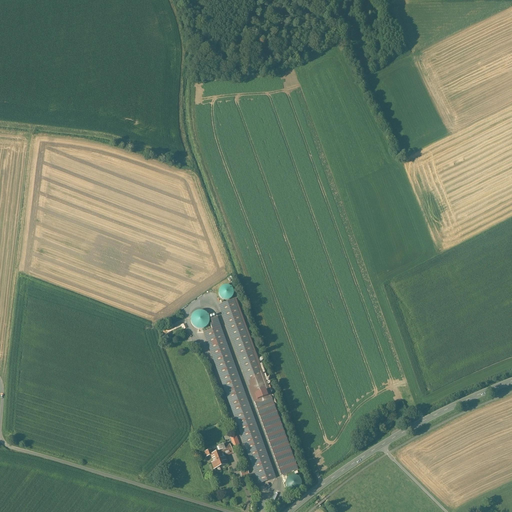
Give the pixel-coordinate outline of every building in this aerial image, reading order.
[(223,287),(222,288),(221,288),(221,289),(220,290),(219,291),(219,292),(219,293),(219,294),(219,295),(219,296),(219,297),(220,298),(221,299),(222,300),(223,300),(224,301),(225,301),(226,301),(228,301),(229,300),(230,300),(230,299),(231,299),(232,298),(233,297),(233,296),(233,295),(233,294),(233,293),(233,292),(233,291),(232,290),(232,289),(231,289),(230,288),(229,287),(228,287),(227,287),(226,286),(224,287),(223,287)] [(271,395),(236,301),(220,307),(254,401),(271,395)] [(200,311),(197,311),(196,312),(195,312),(194,313),(193,314),(192,315),(191,317),(191,318),(191,319),(191,321),(191,322),(191,323),(191,324),(192,325),(193,326),(194,327),(195,328),(196,329),(198,329),(199,330),(200,330),(202,329),(203,329),(205,328),(206,327),(207,326),(208,325),(209,324),(209,323),(209,322),(209,321),(209,320),(209,319),(209,318),(209,317),(209,316),(208,315),(207,314),(206,313),(205,312),(204,312),(203,311),(201,311),(200,311)] [(275,478),(220,326),(204,333),(259,484),(275,478)] [(298,469),(271,395),(254,401),(281,476),(298,469)] [(230,445),(221,448),(222,451),(223,451),(225,456),(233,453),(230,445)] [(222,451),(213,454),(211,450),(203,453),(205,458),(211,456),(213,463),(212,463),(211,463),(212,463),(214,469),(227,464),(228,464),(227,464),(225,458),(226,457),(225,456),(223,451),(222,451)] [(292,476),(291,477),(289,477),(289,478),(288,479),(287,480),(287,481),(286,482),(286,483),(286,484),(286,486),(287,487),(287,488),(288,489),(289,489),(290,490),(292,491),(293,491),(294,491),(295,491),(296,491),(297,490),(298,490),(298,489),(299,488),(300,488),(300,487),(301,486),(301,485),(301,483),(301,482),(301,481),(300,480),(300,479),(299,479),(298,478),(298,477),(297,477),(296,476),(294,476),(293,476),(292,476)]
